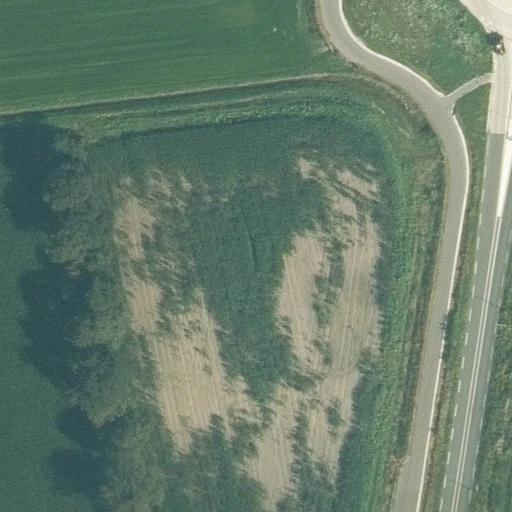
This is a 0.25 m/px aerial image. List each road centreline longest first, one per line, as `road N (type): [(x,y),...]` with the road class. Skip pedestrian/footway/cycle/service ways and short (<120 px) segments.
road 1 (unclassified): [(327,0),(347,46),(409,80),(438,108),(456,155),(407,511)]
road 2 (secondary): [(505,167),(453,511)]
road 3 (secondary): [(505,22),(505,167)]
